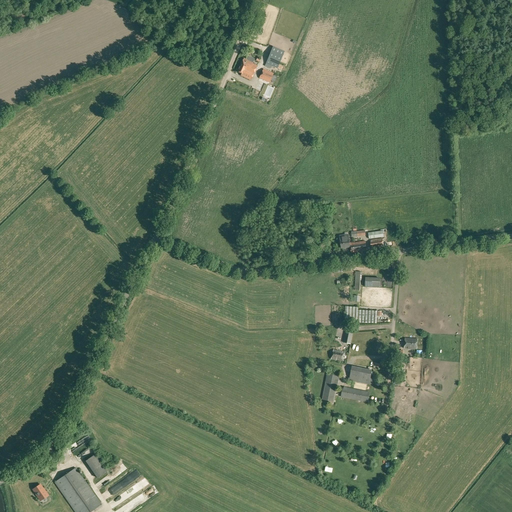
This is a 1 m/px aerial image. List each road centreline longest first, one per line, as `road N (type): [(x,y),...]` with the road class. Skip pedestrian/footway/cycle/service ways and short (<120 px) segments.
road 1 (tertiary): [(0,481),(56,439),(156,234)]
road 2 (unclassified): [(156,234),(240,42),(235,0)]
road 3 (tertiary): [(156,234),(247,271),(399,251)]
road 4 (unclassified): [(390,373),(399,251)]
